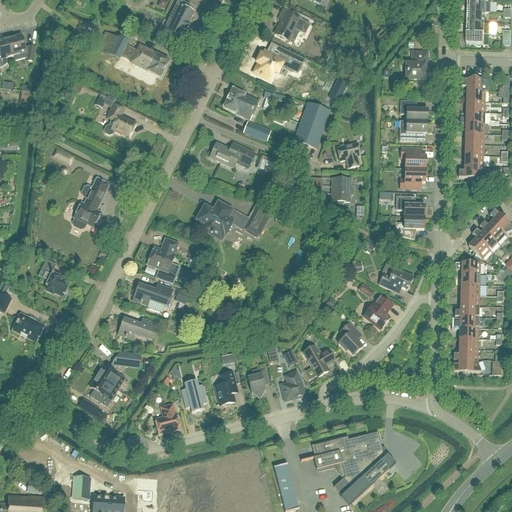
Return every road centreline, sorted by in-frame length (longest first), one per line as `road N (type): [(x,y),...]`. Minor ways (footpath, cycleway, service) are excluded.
road 1 (residential): [(0,445),(88,329),(192,119)]
road 2 (residential): [(435,298),(443,60)]
road 3 (residential): [(328,407),(140,453)]
road 4 (residential): [(435,298),(420,300),(387,344),(327,390),(328,407)]
road 5 (residential): [(192,119),(250,0)]
